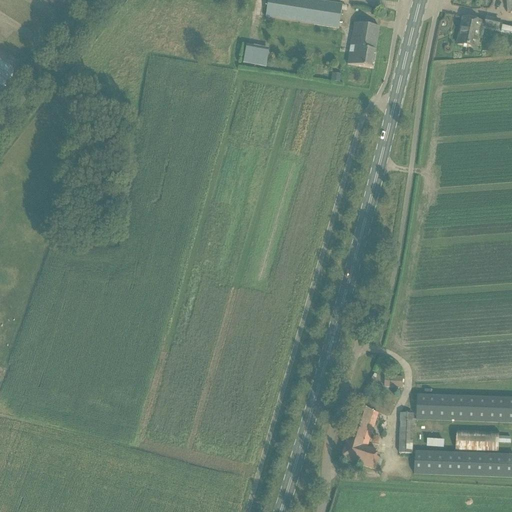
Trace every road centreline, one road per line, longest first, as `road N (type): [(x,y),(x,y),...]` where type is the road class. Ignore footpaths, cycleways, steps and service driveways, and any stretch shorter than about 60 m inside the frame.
road 1 (primary): [(280,511),(420,0)]
road 2 (unclassified): [(320,511),(327,448),(357,341)]
